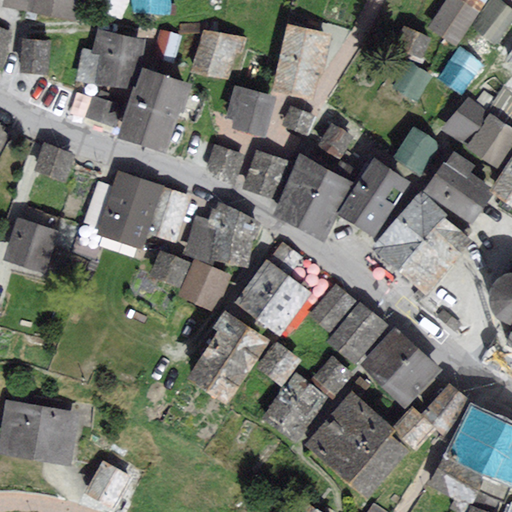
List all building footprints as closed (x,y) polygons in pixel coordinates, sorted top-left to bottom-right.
[(7,0),(7,5),(73,17),(76,0),(7,0)] [(126,0),(93,0),(91,5),(109,12),(120,16),(126,0)] [(166,0),(137,0),(137,10),(150,10),(166,11),(166,0)] [(482,0),(448,0),(431,26),(455,41),(482,0)] [(511,15),(511,11),(494,0),(493,0),(475,26),(485,33),(495,40),(511,15)] [(0,59),(9,32),(0,28),(0,59)] [(329,36),(290,28),(278,86),(313,92),(317,69),(322,70),(329,36)] [(428,38),(405,28),(398,44),(409,49),(420,54),(428,38)] [(242,38),(203,30),(195,69),(209,72),(227,75),(232,47),(240,49),(242,38)] [(179,36),(161,32),(156,53),(174,57),(179,36)] [(142,41),(102,33),(98,54),(110,56),(105,81),(133,86),(139,52),(142,41)] [(48,42),(25,41),(24,70),(36,71),(47,71),(48,42)] [(480,63),(460,50),(441,78),(451,84),(461,91),(480,63)] [(428,75),(408,64),(395,87),(415,99),(428,75)] [(188,85),(144,71),(123,136),(164,149),(176,112),(177,107),(181,108),(188,85)] [(511,87),(503,81),(494,94),(483,110),(470,101),(450,131),(460,138),(497,163),(511,141),(511,87)] [(274,98),(238,88),(231,115),(239,117),(237,125),(264,133),(271,107),(274,98)] [(120,107),(95,98),(89,115),(114,124),(120,107)] [(312,117),(294,109),(292,113),(287,124),(305,132),(312,117)] [(349,134),(332,124),(319,145),(337,155),(349,134)] [(436,142),(414,129),(396,157),(418,171),(421,166),(436,142)] [(0,151),(8,137),(0,132),(0,151)] [(59,150),(45,145),(37,168),(65,178),(73,155),(59,150)] [(240,154),(216,147),(208,170),(220,174),(232,178),(240,154)] [(286,161),(258,151),(246,187),(273,196),(286,161)] [(491,189),(467,172),(468,170),(472,165),(454,152),(426,190),(469,220),(491,189)] [(348,181),(302,159),(276,213),(322,235),(348,181)] [(511,160),(494,190),(511,200),(511,160)] [(406,181),(376,162),(342,213),(373,232),(406,181)] [(160,188),(120,174),(118,181),(101,231),(141,244),(147,227),(160,188)] [(195,201),(160,188),(147,227),(181,244),(195,201)] [(466,239),(423,198),(399,224),(376,248),(419,289),(452,254),(466,239)] [(225,209),(218,207),(212,225),(198,221),(188,253),(243,265),(256,221),(225,209)] [(53,231),(19,220),(15,232),(7,256),(42,267),(53,231)] [(272,264),(269,261),(263,268),(239,300),(276,328),(303,292),(282,276),(296,258),(284,248),(272,264)] [(186,262),(162,254),(155,273),(179,282),(186,262)] [(227,276),(197,263),(184,295),(214,308),(222,288),(227,276)] [(511,344),(511,272),(509,274),(499,278),(494,285),(491,292),(491,300),(494,314),(498,319),(511,325),(511,331),(507,342),(511,344)] [(353,299),(337,285),(313,314),(330,327),(342,311),(353,299)] [(385,324),(361,305),(332,341),(356,359),(370,341),(385,324)] [(252,331),(230,318),(193,381),(226,400),(263,338),(252,331)] [(435,370),(393,332),(382,344),(363,364),(405,403),(435,370)] [(297,358),(278,344),(260,369),(279,383),(297,358)] [(349,373),(333,359),(316,378),(333,392),(341,383),(349,373)] [(323,396),(297,378),(268,417),(295,436),(314,408),(323,396)] [(465,399),(450,386),(426,414),(441,427),(465,399)] [(351,396),(311,445),(367,491),(396,457),(400,452),(385,440),(392,431),(351,396)] [(30,407),(10,403),(2,451),(69,462),(77,414),(30,407)] [(511,423),(475,407),(454,454),(511,480),(511,423)] [(431,428),(411,411),(396,428),(415,446),(431,428)] [(481,477),(445,460),(441,470),(434,484),(470,500),(481,477)] [(128,477),(105,466),(91,493),(114,504),(118,496),(128,477)]
